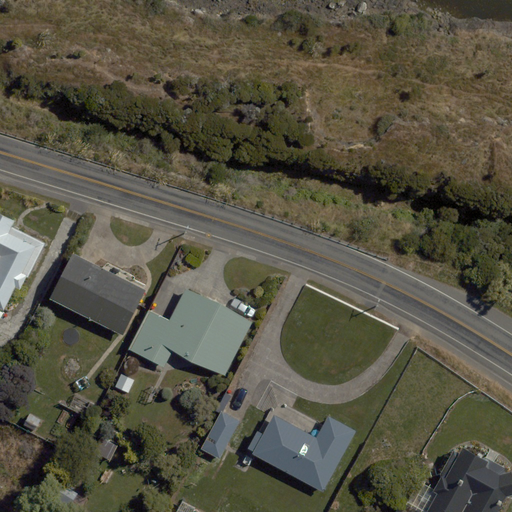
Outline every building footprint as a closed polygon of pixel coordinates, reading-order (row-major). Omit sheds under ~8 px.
[(0,223),(0,324),(2,326),(40,241),(0,223)] [(131,295),(63,260),(38,309),(107,343),(131,295)] [(242,330),(173,298),(152,288),(122,353),(156,369),(162,355),(218,381),(242,330)] [(272,398),(241,460),(314,496),(345,435),(272,398)] [(222,461),(246,423),(226,410),(202,448),(222,461)] [(459,446),(415,511),(488,511),(510,479),(459,446)]
